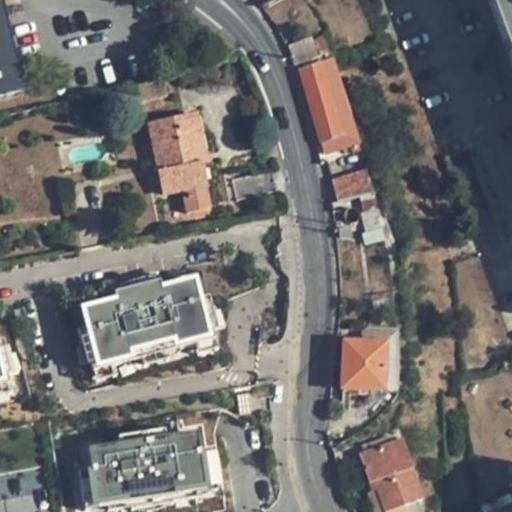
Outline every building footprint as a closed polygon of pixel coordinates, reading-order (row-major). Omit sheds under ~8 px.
[(0,0),(0,94),(28,88),(8,0),(0,0)] [(511,0),(487,0),(511,67),(511,0)] [(325,38),(314,43),(319,56),(330,51),(325,38)] [(299,70),(319,144),(356,134),(340,87),(333,61),(299,70)] [(166,79),(137,86),(141,103),(170,96),(166,79)] [(198,116),(192,117),(201,165),(202,167),(209,164),(198,116)] [(210,209),(202,167),(201,165),(192,117),(164,122),(150,125),(164,195),(183,192),(187,213),(210,209)] [(323,158),(360,148),(356,134),(319,144),(323,158)] [(329,184),(326,185),(331,205),(361,198),(374,195),(363,161),(326,170),(329,184)] [(238,201),(270,194),(278,192),(274,172),(234,181),(238,201)] [(370,242),(384,240),(374,195),(361,198),(370,242)] [(119,294),(84,304),(99,360),(134,352),(134,345),(178,334),(180,341),(212,332),(197,274),(165,282),(162,275),(117,289),(119,294)] [(343,391),(385,393),(388,337),(367,336),(344,338),(343,391)] [(77,511),(98,511),(214,490),(202,427),(67,447),(73,484),(77,511)] [(402,442),(359,456),(370,488),(374,487),(383,511),(388,511),(422,500),(402,442)]
